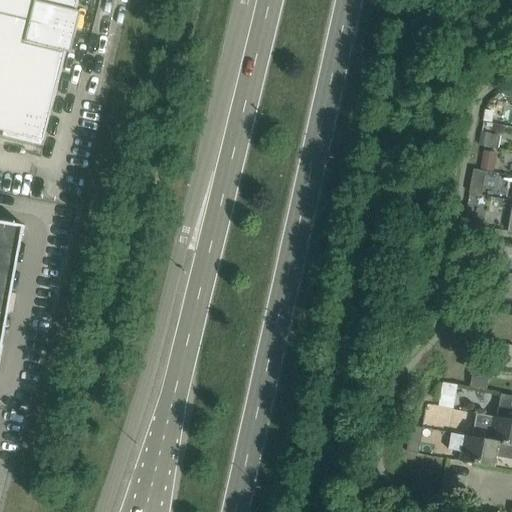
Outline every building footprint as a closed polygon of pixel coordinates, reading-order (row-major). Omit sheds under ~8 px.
[(2,137),(3,137),(42,147),(78,0),(0,0),(0,130),(4,132),(2,137)] [(483,172),(475,170),(471,193),(478,194),(483,172)] [(465,216),(464,224),(475,226),(477,218),(465,216)] [(0,338),(20,228),(0,224),(0,338)] [(489,256),(487,270),(501,273),(503,259),(489,256)] [(474,366),(470,387),(483,390),(487,369),(474,366)] [(443,383),(438,406),(452,409),(456,385),(443,383)] [(496,418),(511,421),(511,397),(500,396),(496,418)] [(472,438),(511,445),(511,421),(496,418),(476,414),(472,438)] [(451,434),(448,450),(461,452),(459,461),(472,464),(495,468),(497,457),(498,449),(502,450),(504,454),(510,455),(511,447),(511,445),(472,438),(451,434)] [(408,439),(406,452),(418,454),(420,441),(408,439)]
